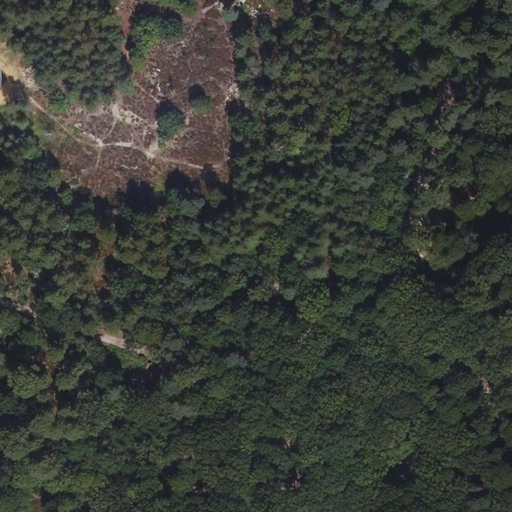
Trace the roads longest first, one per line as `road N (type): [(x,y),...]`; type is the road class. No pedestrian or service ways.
road 1 (track): [(0,295),(115,331),(511,491)]
road 2 (track): [(463,0),(409,229),(391,352),(402,450)]
road 3 (track): [(402,450),(511,368)]
